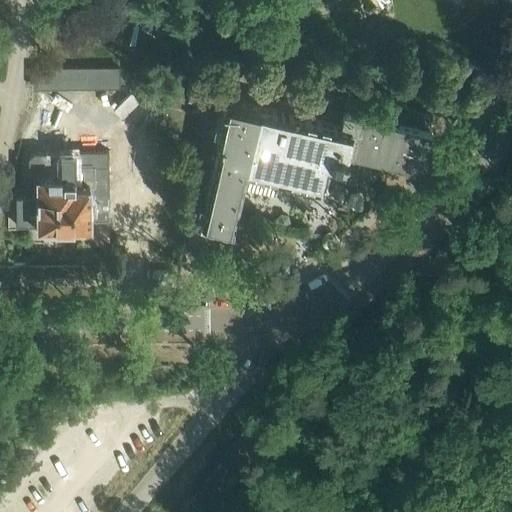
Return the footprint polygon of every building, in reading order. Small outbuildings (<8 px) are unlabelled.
[(469,0),(480,11),(491,0),(469,0)] [(103,66),(94,66),(94,86),(103,86),(103,66)] [(119,66),(110,66),(110,86),(119,86),(119,66)] [(426,145),(429,129),(341,109),(339,117),(191,84),(186,107),(163,102),(158,108),(135,129),(186,141),(193,153),(186,185),(205,189),(200,216),(230,224),(241,175),(318,193),(328,153),(339,155),(342,142),(345,143),(345,144),(411,160),(424,153),(426,145)] [(108,163),(75,163),(75,149),(34,149),(29,155),(29,170),(36,176),(36,194),(17,194),(17,223),(38,223),(38,224),(40,224),(40,230),(45,235),(57,235),(62,230),(62,224),(90,224),(90,214),(109,214),(108,163)] [(128,158),(129,215),(163,215),(162,157),(128,158)]
